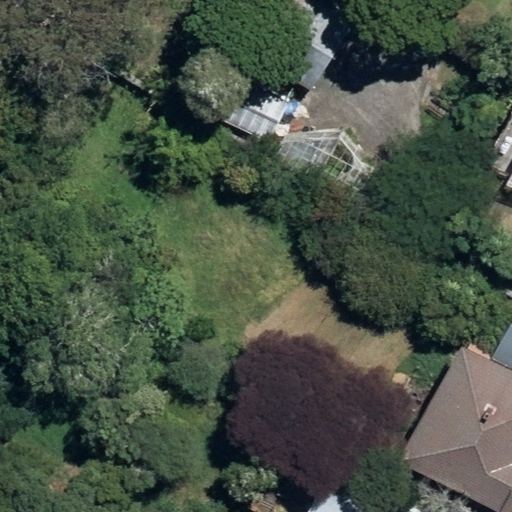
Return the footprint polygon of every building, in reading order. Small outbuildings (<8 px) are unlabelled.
[(268,0),(248,31),(318,76),(363,5),(354,0),(268,0)] [(203,91),(270,132),(293,93),(226,52),(203,91)] [(511,314),(501,333),(511,339),(511,314)] [(511,339),(501,333),(474,318),(407,438),(511,499),(511,339)] [(446,511),(341,449),(302,511),(290,511),(285,509),(282,511),(446,511)]
